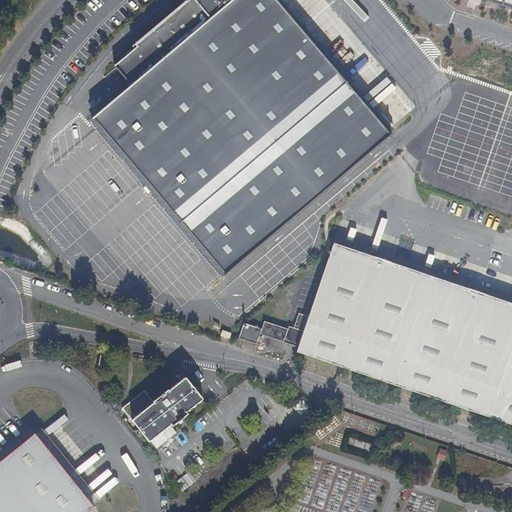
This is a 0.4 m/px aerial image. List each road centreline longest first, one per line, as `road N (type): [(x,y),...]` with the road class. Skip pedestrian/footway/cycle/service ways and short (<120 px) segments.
road 1 (unclassified): [(219,353),(511,452)]
road 2 (unclassified): [(219,353),(205,342),(0,281)]
road 3 (unclassified): [(0,341),(52,330),(219,353)]
